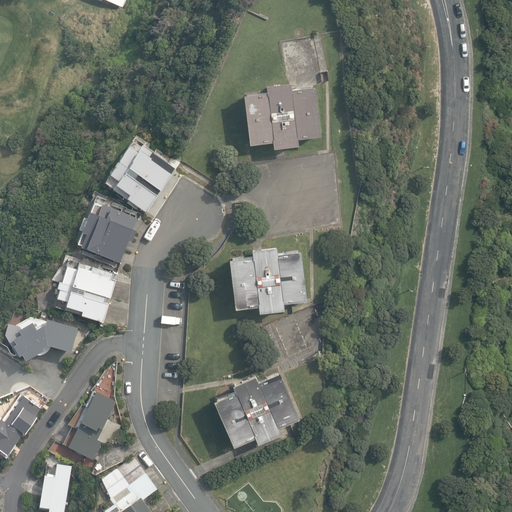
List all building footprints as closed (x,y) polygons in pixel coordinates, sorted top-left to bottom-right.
[(321,72),(327,71),(320,35),(314,36),(321,72)] [(265,92),(242,96),(248,145),(271,142),(272,149),(297,146),(296,139),(319,136),(313,86),(290,90),(289,83),(264,86),(265,92)] [(145,212),(174,169),(167,164),(168,162),(161,157),(159,159),(153,155),(155,152),(146,147),(145,149),(138,145),(138,146),(132,142),(127,148),(125,146),(115,161),(111,167),(105,175),(106,176),(102,183),(110,188),(109,189),(145,212)] [(78,247),(118,263),(127,241),(130,242),(134,231),(131,230),(136,218),(99,204),(95,215),(85,212),(78,232),(83,234),(78,247)] [(250,248),(251,255),(228,258),(234,307),(257,304),(258,311),(283,308),(282,302),(305,299),(299,249),(276,252),(275,245),(250,248)] [(80,315),(102,322),(107,304),(103,303),(105,296),(110,297),(115,279),(111,278),(113,273),(74,262),(72,269),(63,266),(59,282),(55,281),(53,289),(55,289),(53,298),(65,302),(64,307),(81,311),(80,315)] [(21,354),(25,362),(43,351),(42,348),(46,346),(70,352),(77,326),(47,318),(44,325),(37,330),(31,320),(22,326),(9,322),(5,334),(18,356),(21,354)] [(285,359),(270,325),(264,328),(279,362),(285,359)] [(317,356),(314,350),(280,365),(283,371),(317,356)] [(231,384),(233,390),(212,399),(232,445),(253,436),(256,442),(279,432),(277,426),(298,416),(278,371),(257,380),(254,374),(231,384)] [(67,447),(94,461),(102,443),(108,446),(114,435),(116,435),(121,425),(107,417),(116,400),(96,390),(67,447)] [(0,450),(6,455),(41,407),(24,395),(5,422),(0,418),(0,450)] [(150,511),(141,499),(156,489),(132,456),(101,479),(110,497),(110,498),(114,504),(103,511),(150,511)] [(44,509),(43,511),(60,511),(70,465),(45,461),(42,474),(39,473),(32,507),(44,509)]
